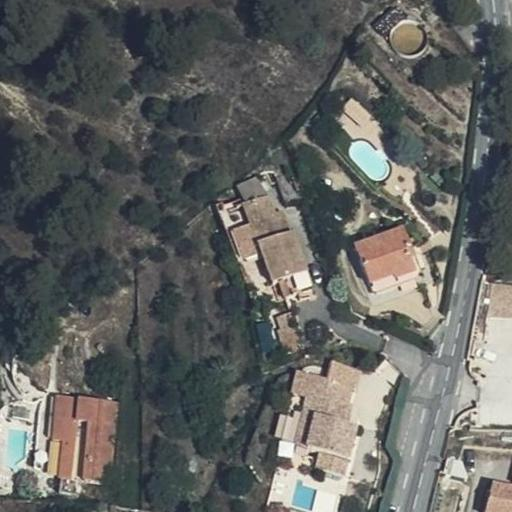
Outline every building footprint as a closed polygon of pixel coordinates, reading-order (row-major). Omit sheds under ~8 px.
[(297,189),(284,159),(269,166),(280,196),(297,189)] [(314,290),(291,235),(284,237),(280,228),(266,200),(243,210),(276,287),(283,285),(291,302),(314,290)] [(411,248),(403,234),(354,255),(368,291),(389,282),(392,289),(413,280),(403,257),(409,254),(407,249),(411,248)] [(363,371),(334,364),(330,382),(355,388),(359,389),(363,371)] [(330,382),(301,375),(291,415),(304,418),(316,421),(308,451),(322,455),(318,471),(346,478),(358,429),(350,427),(339,424),(344,404),(350,405),(355,388),(330,382)] [(65,402),(62,426),(72,427),(74,403),(65,402)] [(72,427),(62,426),(60,448),(68,450),(66,479),(107,484),(116,405),(74,403),(72,427)] [(350,405),(344,404),(339,424),(350,427),(355,407),(350,405)] [(316,421),(304,418),(296,448),(308,451),(316,421)] [(511,499),(509,498),(491,495),(487,511),(511,511),(511,487),(511,489),(511,488),(511,499)]
